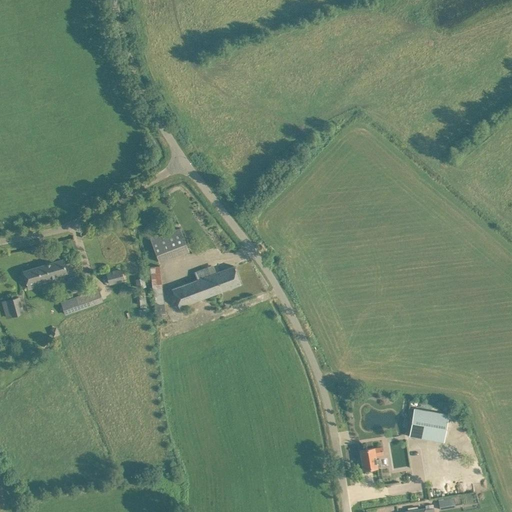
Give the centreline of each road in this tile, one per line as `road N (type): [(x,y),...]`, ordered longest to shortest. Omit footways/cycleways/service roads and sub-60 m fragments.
road 1 (unclassified): [(347,511),(333,430),(305,344),(265,268),(185,162)]
road 2 (unclassified): [(0,240),(66,227),(185,162)]
road 3 (unclassified): [(185,162),(143,93),(115,0)]
